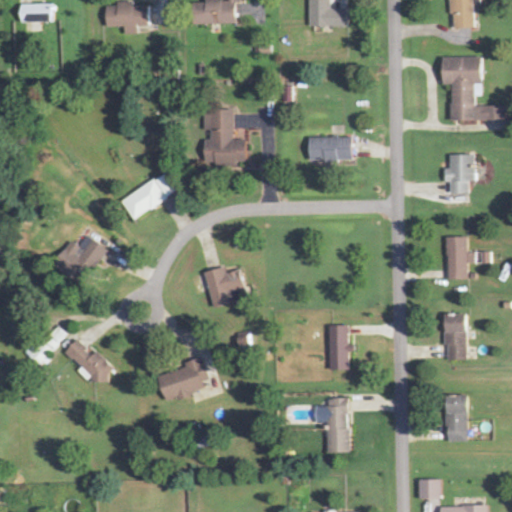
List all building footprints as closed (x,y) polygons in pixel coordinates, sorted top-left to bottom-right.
[(235,24),(234,0),(218,0),(204,1),(204,4),(192,4),(192,25),(235,24)] [(347,8),(331,8),(330,0),(308,0),(309,27),(347,27),(347,8)] [(448,0),(450,29),(474,28),(472,0),(448,0)] [(147,27),(148,6),(133,5),(133,2),(116,2),(116,6),(106,6),(105,27),(124,27),(124,35),(137,35),(137,26),(147,27)] [(51,4),(19,5),(20,23),(51,22),(51,4)] [(504,121),(504,107),(475,107),(475,97),(482,97),(482,58),(441,58),(441,85),(450,85),(450,121),(504,121)] [(233,111),(203,110),(203,131),(210,131),(210,141),(204,140),(204,164),(244,165),(245,139),(232,139),(233,111)] [(352,138),(308,138),(308,162),(352,162),(352,138)] [(475,182),(475,155),(449,156),(449,169),(444,169),(444,183),(449,183),(450,194),(469,194),(468,182),(475,182)] [(176,192),(164,173),(121,202),(134,221),(176,192)] [(71,241),(52,264),(73,281),(81,270),(88,276),(108,252),(87,236),(78,247),(71,241)] [(468,280),(468,264),(476,264),(476,253),(468,253),(468,237),(447,238),(448,280),(468,280)] [(205,272),(212,308),(233,304),(230,292),(243,289),(239,271),(226,274),(225,268),(205,272)] [(194,295),(206,292),(201,276),(189,279),(194,295)] [(446,361),(468,361),(467,314),(445,315),(446,361)] [(350,326),(328,327),(329,371),(349,371),(349,353),(350,353),(350,326)] [(44,345),(54,352),(66,333),(56,327),(44,345)] [(114,370),(96,352),(92,356),(77,340),(64,353),(80,369),(77,372),(87,381),(90,378),(98,386),(114,370)] [(156,376),(163,402),(208,390),(199,359),(184,363),(185,369),(156,376)] [(467,396),(446,396),(446,442),(468,442),(467,396)] [(350,454),(348,399),(326,399),(328,454),(350,454)] [(441,480),(419,481),(419,500),(441,500),(441,480)]
